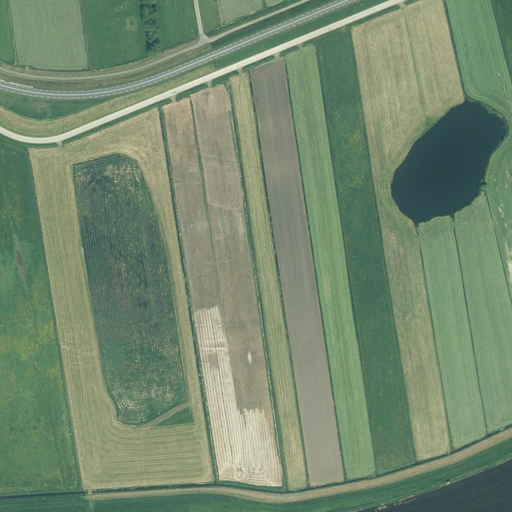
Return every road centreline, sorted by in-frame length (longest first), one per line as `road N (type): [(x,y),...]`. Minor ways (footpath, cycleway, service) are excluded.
road 1 (unclassified): [(0,130),(58,138),(398,0)]
road 2 (primary): [(0,85),(68,95),(132,86),(347,0)]
road 3 (unclassified): [(0,68),(50,78),(130,71),(306,0)]
